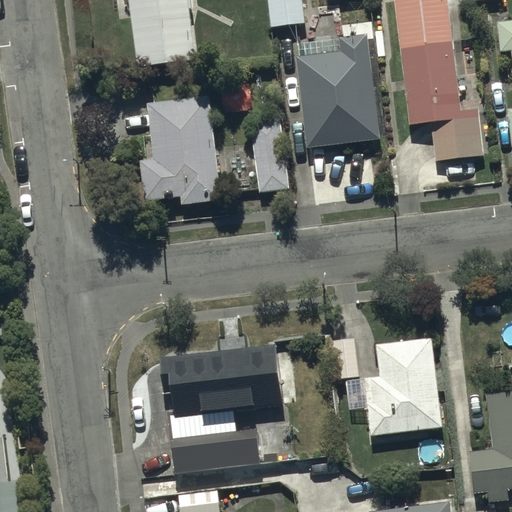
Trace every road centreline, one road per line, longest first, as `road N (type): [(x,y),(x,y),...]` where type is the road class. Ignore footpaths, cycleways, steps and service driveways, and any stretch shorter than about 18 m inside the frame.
road 1 (residential): [(64,289),(511,233)]
road 2 (residential): [(64,289),(26,0)]
road 3 (residential): [(92,511),(64,289)]
